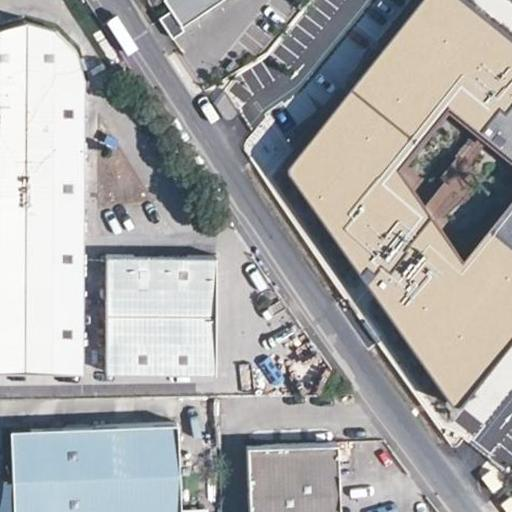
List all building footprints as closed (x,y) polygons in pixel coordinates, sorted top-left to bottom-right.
[(168,0),(181,18),(208,0),(168,0)] [(445,399),(449,399),(511,321),(511,40),(462,0),(412,0),(282,162),(284,168),(440,394),(445,399)] [(0,366),(69,368),(73,72),(63,43),(40,23),(14,17),(0,23),(0,366)] [(99,251),(99,367),(205,370),(205,251),(99,251)] [(165,511),(163,421),(18,424),(13,437),(9,453),(7,483),(5,509),(4,511),(165,511)] [(331,511),(328,440),(238,443),(239,511),(331,511)] [(511,511),(511,495),(509,491),(497,501),(506,511),(511,511)]
